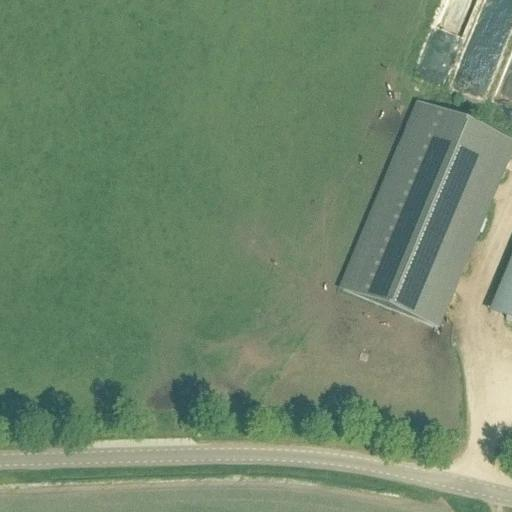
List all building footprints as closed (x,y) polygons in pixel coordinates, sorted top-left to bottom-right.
[(437,88),(460,29),(438,20),(415,79),(437,88)] [(471,27),(472,46),(497,45),(496,26),(471,27)] [(511,118),(511,40),(487,110),(511,118)] [(445,88),(475,98),(479,87),(449,77),(445,88)] [(511,143),(422,107),(345,298),(438,335),(511,149),(511,143)] [(511,266),(491,319),(511,327),(511,266)]
